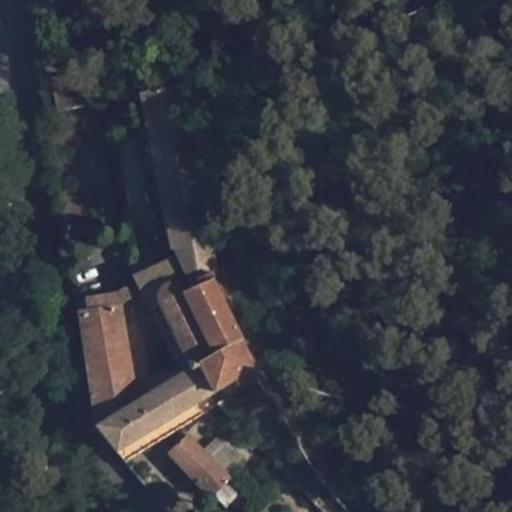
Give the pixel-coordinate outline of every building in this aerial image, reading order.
[(57,110),(83,106),(76,75),(50,80),(57,110)] [(212,254),(180,85),(141,93),(172,249),(176,258),(134,277),(182,377),(240,343),(242,342),(211,281),(213,281),(212,254)] [(172,249),(129,268),(134,277),(176,258),(172,249)] [(141,292),(135,281),(126,290),(118,295),(72,303),(73,308),(75,315),(120,307),(122,306),(141,292)] [(137,404),(120,307),(75,315),(94,431),(137,404)] [(255,370),(240,343),(182,377),(137,404),(94,431),(105,445),(114,455),(255,370)] [(114,455),(122,464),(258,379),(255,370),(114,455)] [(188,435),(169,452),(210,496),(230,477),(188,435)]
